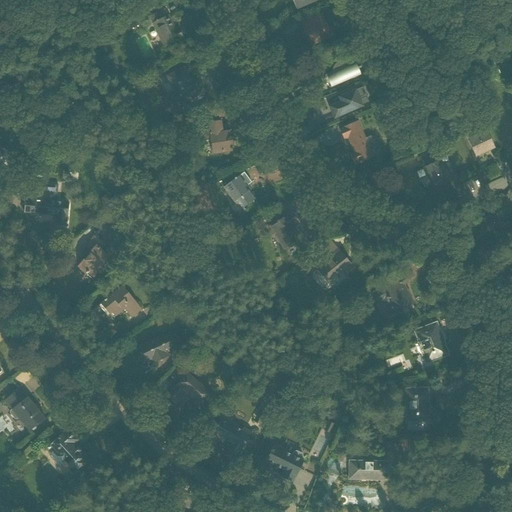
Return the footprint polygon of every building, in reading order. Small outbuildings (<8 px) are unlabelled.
[(294,0),(298,9),(322,0),(294,0)] [(166,46),(183,37),(167,6),(150,15),(166,46)] [(313,47),(334,38),(323,10),(301,19),(313,47)] [(331,88),(363,75),(358,62),(326,74),(331,88)] [(176,112),(208,97),(198,77),(192,80),(185,66),(159,79),(176,112)] [(336,119),(365,106),(357,88),(339,96),(342,102),(330,107),(336,119)] [(209,122),(212,154),(235,152),(233,130),(224,130),(224,120),(209,122)] [(355,165),(374,156),(357,120),(339,129),(344,140),(348,138),(354,152),(350,154),(355,165)] [(476,157),(497,149),(489,130),(468,139),(476,157)] [(425,166),(434,186),(449,179),(441,159),(425,166)] [(413,165),(415,171),(421,169),(418,163),(413,165)] [(479,173),(466,175),(468,191),(481,189),(479,173)] [(239,210),(256,198),(241,175),(224,187),(239,210)] [(52,225),(69,226),(71,202),(45,200),(46,188),(27,186),(25,213),(53,215),(52,225)] [(496,241),(511,235),(511,223),(508,213),(488,221),(496,241)] [(284,250),(302,242),(289,215),(271,223),(284,250)] [(334,287),(354,268),(332,241),(321,250),(331,260),(318,271),(334,287)] [(92,279),(112,256),(97,244),(77,267),(92,279)] [(392,320),(417,307),(405,284),(410,282),(406,274),(373,291),(379,303),(383,301),(392,320)] [(131,317),(142,309),(124,284),(101,301),(113,319),(125,310),(131,317)] [(427,363),(450,355),(438,321),(415,329),(427,363)] [(178,346),(171,331),(140,346),(150,367),(170,357),(167,351),(178,346)] [(199,410),(214,393),(188,371),(166,396),(176,405),(184,397),(199,410)] [(405,430),(432,430),(431,387),(404,388),(405,430)] [(5,401),(31,432),(48,419),(21,388),(5,401)] [(225,453),(238,460),(254,434),(223,416),(213,433),(230,443),(225,453)] [(48,447),(75,475),(91,459),(75,443),(79,439),(68,428),(48,447)] [(294,483),(306,461),(275,445),(266,462),(284,471),(281,476),(294,483)] [(350,480),(389,481),(389,461),(350,460),(350,480)]
